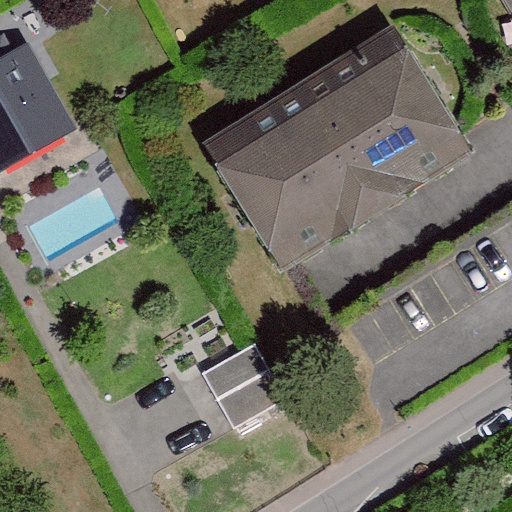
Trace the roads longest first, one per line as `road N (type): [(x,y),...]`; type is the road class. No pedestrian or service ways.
road 1 (unknown): [(0,207),(151,511)]
road 2 (unclassified): [(511,393),(319,511)]
